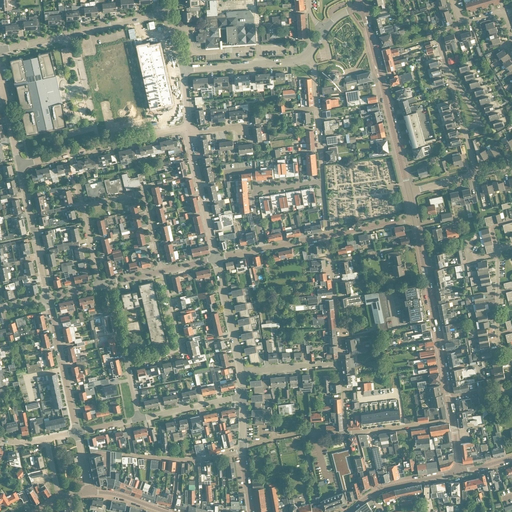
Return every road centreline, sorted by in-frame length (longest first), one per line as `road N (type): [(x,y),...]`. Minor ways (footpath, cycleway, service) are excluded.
road 1 (tertiary): [(452,419),(415,216)]
road 2 (tertiary): [(410,190),(362,5)]
road 3 (residential): [(18,164),(187,126)]
road 4 (residential): [(0,49),(167,11)]
road 5 (residential): [(161,271),(142,194),(82,205)]
road 6 (residential): [(76,431),(47,297)]
road 7 (residential): [(47,297),(18,164)]
road 8 (residential): [(125,360),(177,347),(161,271)]
road 9 (residential): [(215,258),(187,132)]
road 10 (residential): [(340,362),(327,235)]
road 11 (residential): [(322,180),(256,189),(262,248)]
road 12 (residential): [(182,69),(307,56)]
road 13 (residential): [(322,180),(307,56)]
road 14 (residential): [(347,511),(382,488),(459,472)]
